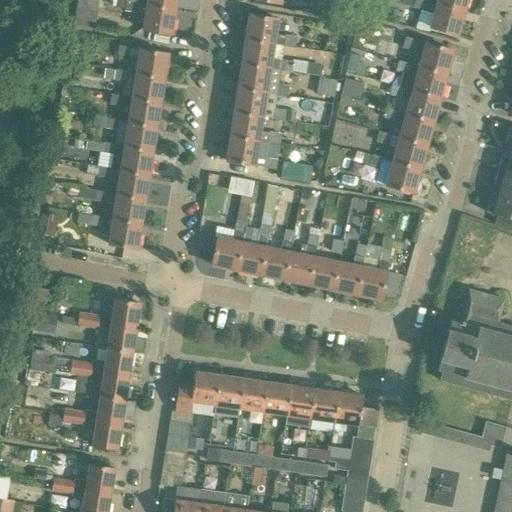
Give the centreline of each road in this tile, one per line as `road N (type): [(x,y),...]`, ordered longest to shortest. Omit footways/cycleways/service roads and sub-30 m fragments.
road 1 (residential): [(401,336),(490,0)]
road 2 (residential): [(172,289),(167,265),(181,176),(203,150),(215,63),(201,46),(208,0)]
road 3 (residential): [(401,336),(172,289)]
road 4 (residential): [(141,511),(175,322),(172,289)]
road 5 (residential): [(377,511),(401,336)]
road 6 (residential): [(172,289),(0,251)]
